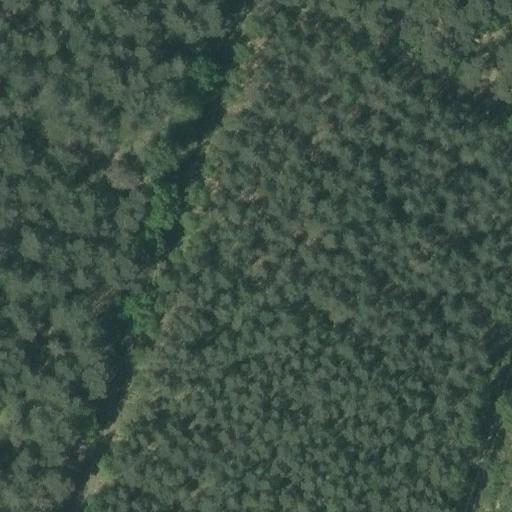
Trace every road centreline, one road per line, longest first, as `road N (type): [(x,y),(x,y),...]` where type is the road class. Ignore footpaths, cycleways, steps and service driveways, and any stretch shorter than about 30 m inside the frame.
road 1 (track): [(77,511),(243,0)]
road 2 (track): [(470,511),(511,378)]
